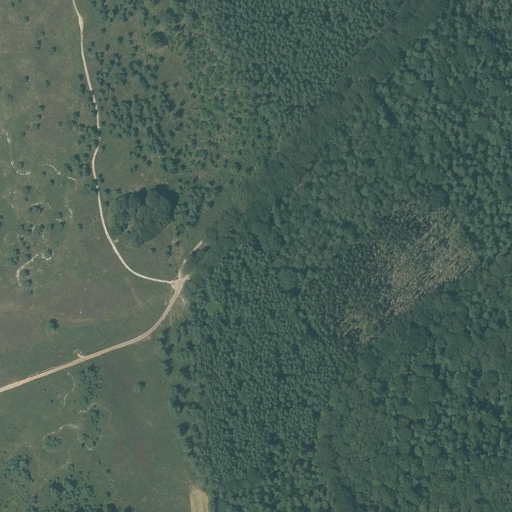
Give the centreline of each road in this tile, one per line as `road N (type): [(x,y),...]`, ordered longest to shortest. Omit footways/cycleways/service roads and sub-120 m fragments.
road 1 (track): [(169,282),(408,0)]
road 2 (track): [(72,0),(97,114),(93,167),(106,234),(136,275),(169,282)]
road 3 (track): [(432,0),(243,216)]
road 4 (track): [(180,287),(144,335),(0,389)]
road 5 (track): [(349,387),(464,292),(511,269)]
road 6 (track): [(243,216),(349,387)]
road 7 (track): [(349,387),(336,407),(330,452),(351,511)]
